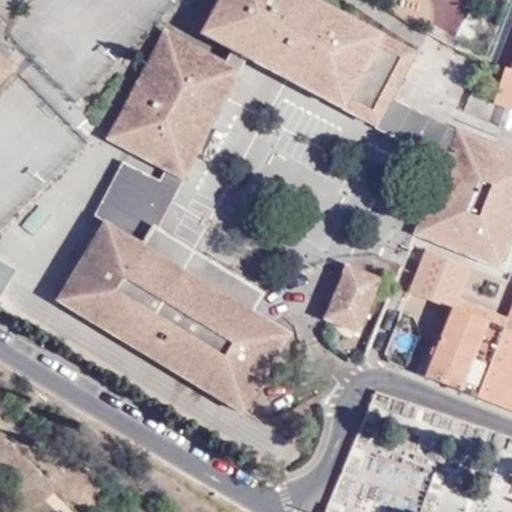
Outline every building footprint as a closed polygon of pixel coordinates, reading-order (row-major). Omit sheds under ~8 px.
[(248,57),(345,107),(367,67),(399,84),(417,51),(319,0),(220,0),(203,34),(234,49),(227,63),(224,69),(205,59),(208,53),(165,31),(109,140),(149,160),(184,179),(248,57)] [(224,69),(227,63),(208,53),(205,59),(224,69)] [(0,85),(14,72),(0,58),(0,85)] [(511,65),(511,67),(504,66),(493,102),(511,109),(511,65)] [(345,107),(378,124),(393,95),(399,84),(367,67),(345,107)] [(378,124),(446,160),(458,132),(393,95),(378,124)] [(446,160),(417,231),(498,265),(511,231),(511,148),(459,128),(458,132),(446,160)] [(157,230),(184,179),(149,160),(139,182),(119,171),(96,217),(107,223),(146,247),(155,229),(157,230)] [(85,273),(79,269),(59,303),(245,413),(293,334),(254,311),(146,247),(107,223),(87,257),(93,260),(85,273)] [(264,294),(157,230),(155,229),(146,247),(254,311),(264,294)] [(511,231),(498,265),(509,269),(511,260),(511,231)] [(412,290),(454,306),(458,296),(470,266),(428,248),(412,290)] [(87,257),(79,269),(85,273),(93,260),(87,257)] [(360,330),(381,278),(348,265),(327,317),(360,330)] [(458,296),(454,306),(506,326),(509,317),(458,296)] [(427,375),(438,379),(458,330),(511,349),(511,309),(509,317),(506,326),(454,306),(427,375)] [(511,349),(458,330),(438,379),(511,407),(511,349)]
